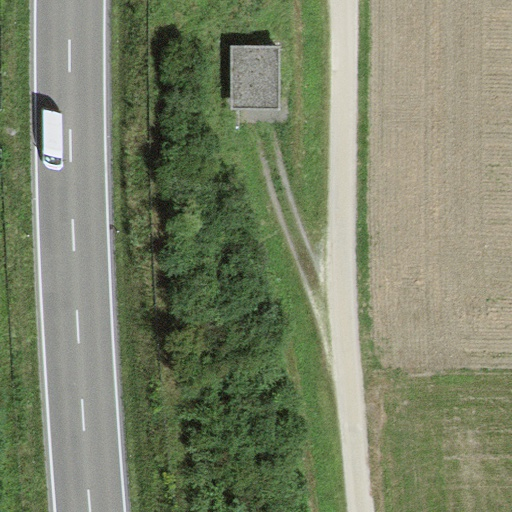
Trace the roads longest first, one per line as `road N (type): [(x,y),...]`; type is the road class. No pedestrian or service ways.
road 1 (track): [(359,511),(332,0)]
road 2 (primary): [(71,0),(72,304),(87,511)]
road 3 (track): [(264,117),(350,346)]
